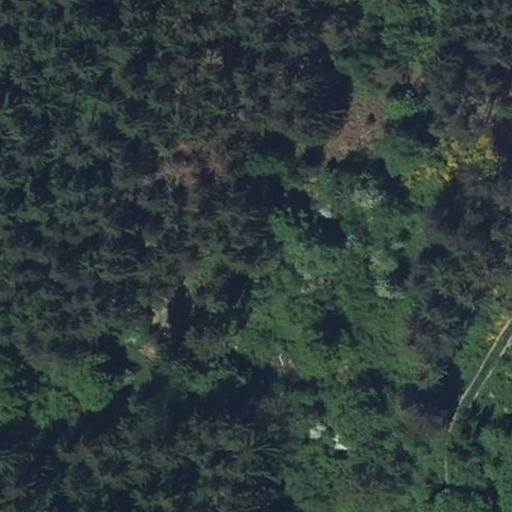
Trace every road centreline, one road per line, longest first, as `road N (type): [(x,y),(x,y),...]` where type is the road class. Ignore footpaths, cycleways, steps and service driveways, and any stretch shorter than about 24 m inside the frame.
road 1 (track): [(205,0),(163,207),(196,378),(247,511)]
road 2 (track): [(451,511),(499,362),(511,348)]
